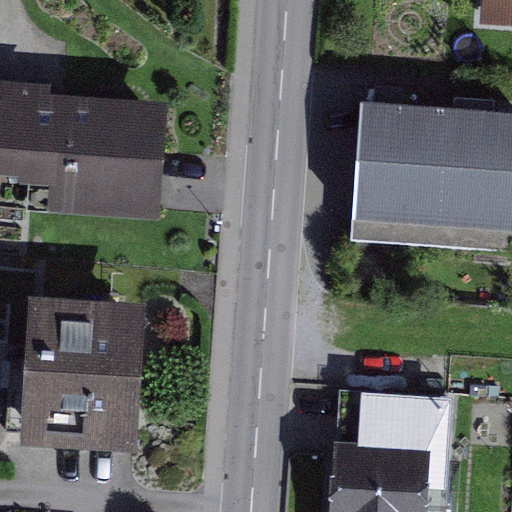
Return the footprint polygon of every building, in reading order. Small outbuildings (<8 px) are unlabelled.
[(511,0),(480,0),(480,16),(511,17),(511,0)] [(167,87),(0,84),(0,171),(55,172),(54,215),(165,217),(167,87)] [(368,95),(358,229),(511,240),(511,92),(459,89),(458,101),(368,95)] [(31,289),(23,439),(141,445),(149,295),(31,289)] [(313,434),(311,511),(421,511),(422,490),(449,491),(452,390),(366,388),(365,436),(313,434)]
